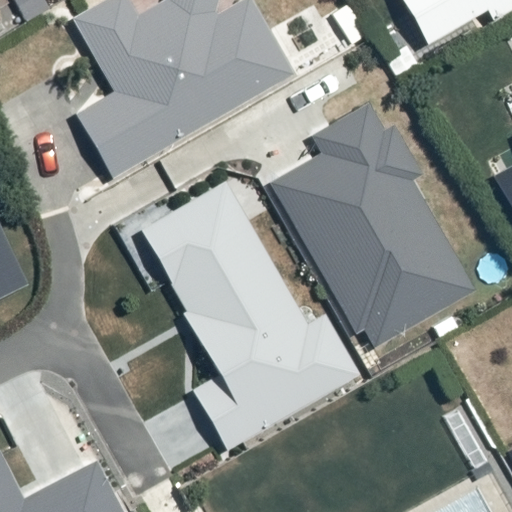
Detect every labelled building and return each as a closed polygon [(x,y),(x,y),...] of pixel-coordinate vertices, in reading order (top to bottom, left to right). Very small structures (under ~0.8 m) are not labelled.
[(123,0),(104,0),(69,21),(111,95),(73,117),(108,177),(289,74),(246,0),(244,0),(217,16),(214,11),(217,0),(165,0),(165,2),(135,19),(123,0)] [(511,0),(394,0),(420,45),(481,10),(487,21),(511,6),(511,0)] [(315,156),(267,183),(353,330),(359,327),(370,346),(469,289),(406,181),(417,175),(389,128),(378,134),(362,107),(310,138),(315,147),(315,156)] [(511,165),(490,176),(511,219),(511,165)] [(221,180),(133,230),(180,312),(176,314),(212,378),(189,391),(223,450),(357,374),(321,313),(304,323),(221,180)] [(0,298),(35,281),(0,209),(0,298)] [(19,497),(0,459),(0,511),(117,511),(92,461),(19,497)]
